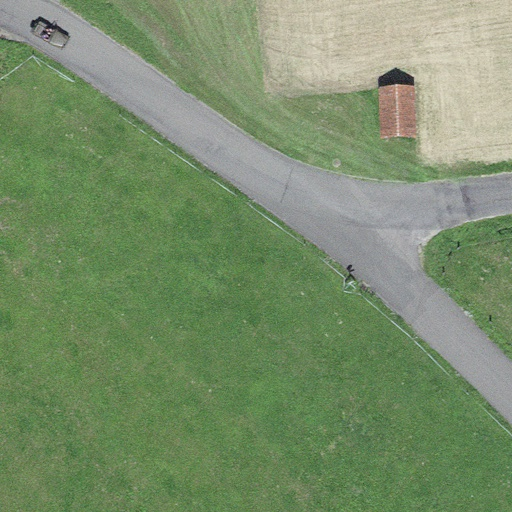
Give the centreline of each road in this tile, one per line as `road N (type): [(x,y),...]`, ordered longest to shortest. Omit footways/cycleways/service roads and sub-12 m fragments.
road 1 (unclassified): [(0,6),(361,233),(511,389)]
road 2 (track): [(361,233),(390,208),(511,197)]
